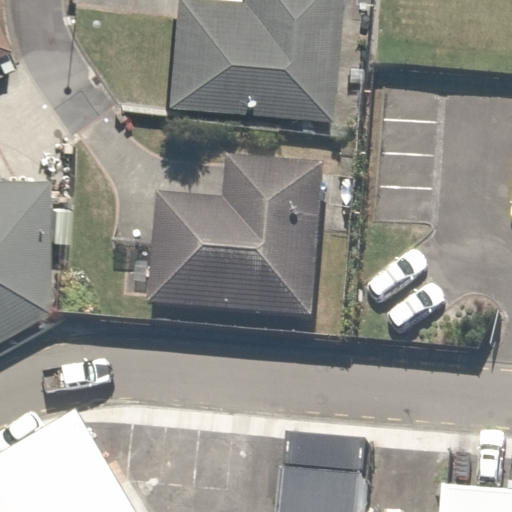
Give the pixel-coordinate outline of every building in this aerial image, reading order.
[(322,0),(228,0),(226,26),(160,20),(150,125),(310,140),(322,0)] [(0,338),(45,312),(41,179),(0,180),(0,338)] [(303,350),(317,193),(218,184),(214,227),(145,221),(135,335),(303,350)] [(145,511),(94,416),(0,468),(0,511),(145,511)] [(368,511),(371,485),(317,484),(290,475),(287,511),(368,511)] [(449,511),(511,511),(511,502),(450,497),(449,511)]
